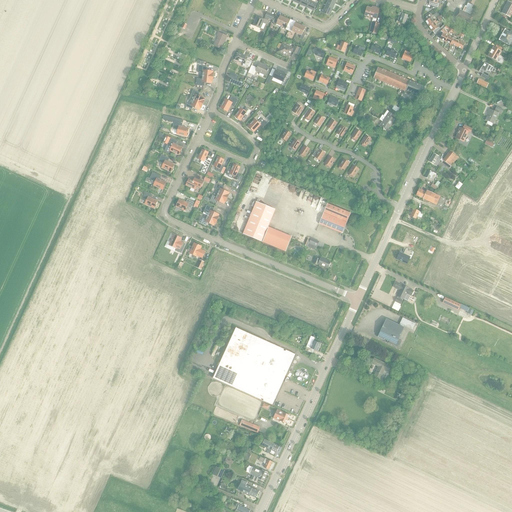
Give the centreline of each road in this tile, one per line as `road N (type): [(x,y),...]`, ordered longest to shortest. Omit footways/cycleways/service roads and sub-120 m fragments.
road 1 (secondary): [(258,511),(357,299)]
road 2 (residential): [(357,299),(216,241)]
road 3 (residential): [(400,207),(377,196),(377,168),(295,127)]
road 4 (residential): [(216,241),(164,214),(198,140)]
road 5 (unknown): [(376,259),(300,221),(263,190)]
road 6 (secondary): [(400,207),(454,90)]
